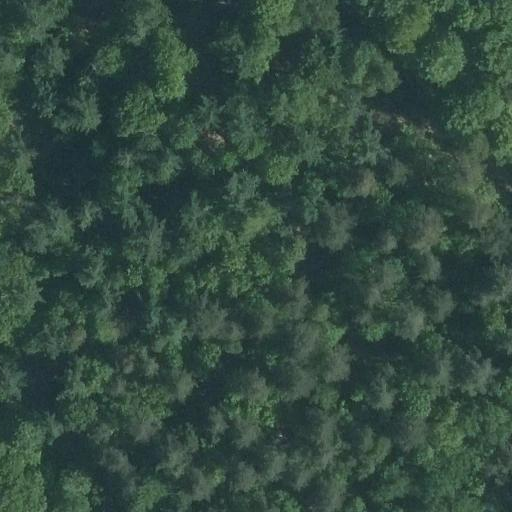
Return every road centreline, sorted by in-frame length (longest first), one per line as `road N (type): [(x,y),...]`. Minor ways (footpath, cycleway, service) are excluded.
road 1 (track): [(356,0),(511,175)]
road 2 (track): [(108,511),(0,385)]
